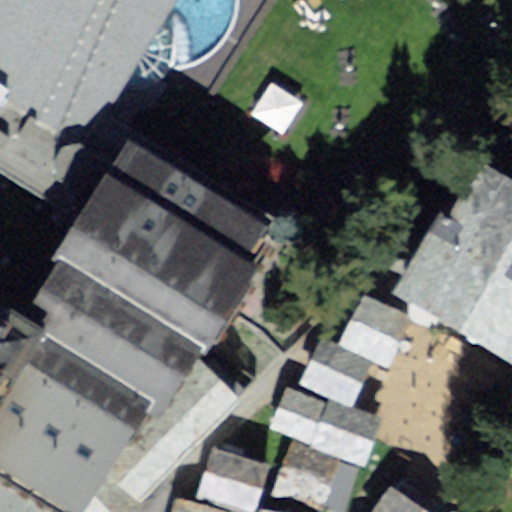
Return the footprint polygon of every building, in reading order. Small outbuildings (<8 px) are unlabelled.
[(0,0),(0,511),(83,511),(139,403),(154,413),(252,268),(245,264),(276,216),(105,113),(171,0),(0,0)] [(511,190),(475,170),(405,296),(511,354),(511,190)] [(355,294),(334,338),(380,360),(401,316),(355,294)] [(320,336),(294,380),(332,403),(358,359),(320,336)] [(111,467),(141,497),(234,400),(203,370),(111,467)] [(261,431),(359,467),(374,425),(276,389),(261,431)] [(279,446),(265,491),(318,508),(332,462),(279,446)] [(198,497),(247,511),(251,511),(266,466),(212,450),(198,497)] [(135,511),(106,483),(88,511),(135,511)] [(373,511),(420,511),(389,488),(373,511)] [(215,511),(175,502),(172,511),(215,511)]
